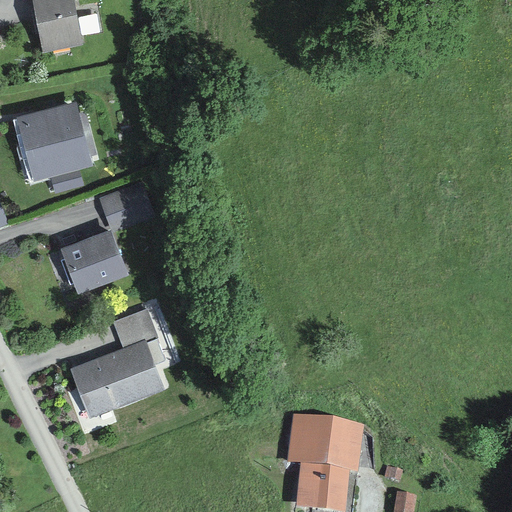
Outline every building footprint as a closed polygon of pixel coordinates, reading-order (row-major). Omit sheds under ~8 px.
[(34,0),(44,50),(81,43),(73,0),(34,0)] [(91,163),(74,102),(19,117),(36,178),(91,163)] [(52,178),(56,192),(81,185),(77,171),(52,178)] [(136,185),(100,198),(111,228),(147,215),(136,185)] [(111,230),(64,247),(80,289),(99,282),(100,286),(128,275),(111,230)] [(113,322),(122,347),(69,367),(88,416),(116,406),(117,409),(164,391),(145,340),(155,337),(144,310),(113,322)] [(356,474),(362,428),(294,421),(288,468),(301,470),(296,510),(311,511),(344,511),(348,473),(356,474)] [(410,511),(413,500),(397,497),(394,511),(410,511)]
